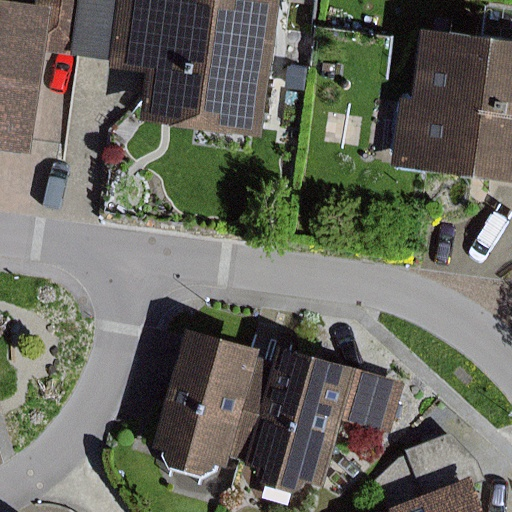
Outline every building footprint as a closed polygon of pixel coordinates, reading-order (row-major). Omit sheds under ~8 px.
[(0,0),(0,147),(31,152),(46,50),(52,8),(0,0)] [(78,54),(84,0),(52,0),(52,8),(46,50),(78,54)] [(84,0),(78,54),(115,59),(122,0),(84,0)] [(286,0),(122,0),(115,59),(114,65),(153,70),(146,123),(270,138),(286,0)] [(511,41),(425,29),(414,101),(403,100),(393,166),(511,183),(511,41)] [(308,69),(290,68),(289,85),(307,87),(308,69)] [(262,352),(195,332),(162,448),(172,451),(169,458),(175,467),(208,477),(219,472),(221,464),(230,467),(232,457),(247,461),(275,363),(260,359),(262,352)] [(361,373),(287,352),(283,366),(275,363),(247,461),(254,462),(253,467),(262,470),(260,476),(265,485),(298,495),(308,490),(310,483),(327,488),(361,373)] [(406,386),(361,373),(347,421),(393,434),(406,386)] [(407,452),(427,504),(476,484),(483,482),(472,452),(455,433),(407,452)] [(487,511),(476,484),(427,504),(407,511),(487,511)]
